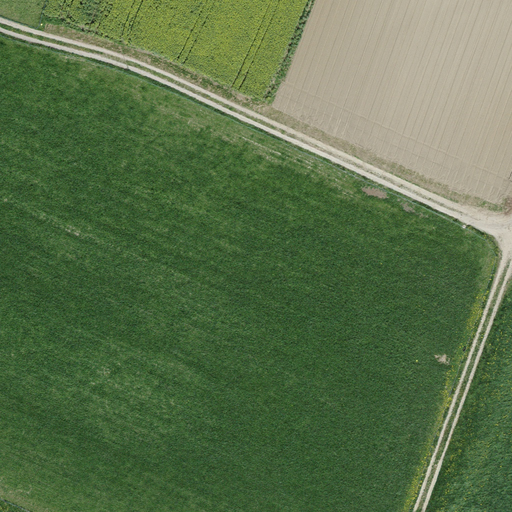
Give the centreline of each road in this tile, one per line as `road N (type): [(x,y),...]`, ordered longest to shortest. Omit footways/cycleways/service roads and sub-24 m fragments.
road 1 (track): [(0,16),(83,45),(473,221),(511,227)]
road 2 (track): [(511,252),(419,511)]
